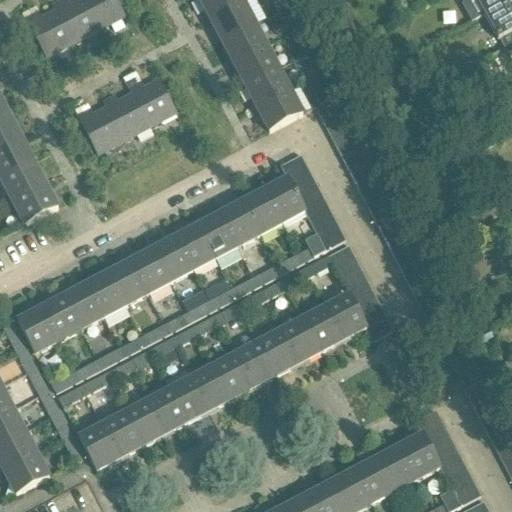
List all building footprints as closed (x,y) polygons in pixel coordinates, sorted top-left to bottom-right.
[(78,0),(79,1),(80,3),(95,30),(106,24),(109,28),(124,20),(112,0),(78,0)] [(242,7),(238,0),(200,0),(197,2),(209,24),(242,7)] [(269,0),(278,15),(287,11),(281,0),(269,0)] [(511,0),(464,0),(462,8),(471,25),(484,18),(511,2),(511,0)] [(511,2),(484,18),(498,44),(500,43),(504,51),(511,46),(511,2)] [(64,4),(51,10),(54,16),(69,43),(80,37),(83,42),(97,34),(95,30),(80,3),(67,9),(64,4)] [(333,44),(355,33),(340,4),(318,15),(333,44)] [(221,47),(254,29),(242,7),(209,24),(221,47)] [(290,38),(299,33),(287,11),(278,15),(290,38)] [(42,23),(38,17),(25,24),(45,62),(47,61),(45,56),(55,51),(57,55),(72,48),(69,43),(54,16),(42,23)] [(233,69),(266,52),(254,29),(221,47),(233,69)] [(302,60),(310,56),(299,33),(290,38),(302,60)] [(355,65),(369,58),(362,45),(348,52),(355,65)] [(245,92),(278,74),(266,52),(233,69),(245,92)] [(310,56),(302,60),(314,84),(322,80),(310,56)] [(257,114),(290,97),(278,74),(245,92),(257,114)] [(314,84),(320,95),(313,98),(320,110),(336,102),(330,90),(328,91),(322,80),(314,84)] [(141,87),(129,93),(132,100),(147,127),(158,121),(160,126),(175,118),(158,85),(144,93),(141,87)] [(290,97),(257,114),(268,137),(301,119),(290,97)] [(115,101),(103,107),(106,113),(120,141),(132,134),(135,139),(149,132),(147,127),(132,100),(119,107),(115,101)] [(336,102),(320,110),(316,112),(321,123),(341,112),(336,102)] [(0,103),(0,127),(10,122),(0,103)] [(341,112),(321,123),(327,133),(347,123),(341,112)] [(93,120),(90,114),(77,121),(97,159),(99,158),(96,153),(106,148),(109,153),(123,145),(120,141),(106,113),(93,120)] [(10,122),(0,127),(0,156),(22,145),(10,122)] [(347,123),(327,133),(332,144),(352,134),(347,123)] [(352,134),(332,144),(338,155),(358,144),(352,134)] [(358,144),(338,155),(343,165),(363,155),(358,144)] [(22,145),(0,156),(0,184),(0,185),(34,167),(22,145)] [(393,160),(412,194),(430,184),(411,151),(393,160)] [(363,155),(343,165),(349,176),(369,166),(363,155)] [(285,182),(306,170),(301,160),(280,171),(285,182)] [(369,166),(349,176),(354,187),(375,176),(369,166)] [(34,167),(0,185),(12,207),(46,190),(34,167)] [(285,182),(286,184),(291,192),(312,181),(306,170),(285,182)] [(375,176),(354,187),(360,197),(380,187),(375,176)] [(297,203),(318,192),(312,181),(291,192),(297,203)] [(305,216),(303,213),(297,203),(291,192),(286,184),(264,196),(281,228),(305,216)] [(380,187),(360,197),(365,208),(386,197),(380,187)] [(24,230),(57,212),(46,190),(12,207),(24,230)] [(303,213),(323,202),(318,192),(297,203),(303,213)] [(242,207),(259,240),(281,228),(264,196),(242,207)] [(386,197),(365,208),(371,219),(391,208),(386,197)] [(417,207),(427,227),(441,220),(430,200),(417,207)] [(303,213),(305,216),(308,224),(329,213),(323,202),(303,213)] [(219,219),(237,252),(259,240),(242,207),(219,219)] [(391,208),(371,219),(376,229),(397,219),(391,208)] [(314,234),(335,223),(329,213),(308,224),(314,234)] [(502,234),(511,227),(511,217),(511,216),(496,225),(502,234)] [(197,231),(214,264),(237,252),(219,219),(197,231)] [(397,219),(376,229),(382,240),(402,229),(397,219)] [(314,234),(316,238),(320,245),(340,234),(335,223),(314,234)] [(402,229),(382,240),(388,251),(408,240),(402,229)] [(174,243),(192,276),(214,264),(197,231),(174,243)] [(340,234),(320,245),(325,256),(346,245),(340,234)] [(305,245),(310,254),(298,260),(303,269),(315,263),(326,257),(325,256),(320,245),(316,238),(305,245)] [(408,240),(388,251),(393,261),(413,251),(408,240)] [(152,255),(170,288),(192,276),(174,243),(152,255)] [(348,250),(328,261),(333,270),(334,271),(354,261),(348,250)] [(413,251),(393,261),(399,272),(419,261),(413,251)] [(130,267),(147,299),(170,288),(152,255),(130,267)] [(303,269),(298,260),(276,272),(280,281),(303,269)] [(328,261),(305,273),(309,282),(333,270),(328,261)] [(354,261),(334,271),(339,282),(359,271),(354,261)] [(419,261),(399,272),(404,283),(424,272),(419,261)] [(107,278),(125,311),(147,299),(130,267),(107,278)] [(359,271),(339,282),(345,293),(365,282),(359,271)] [(280,281),(276,272),(253,284),(258,293),(280,281)] [(424,272),(404,283),(410,293),(430,283),(424,272)] [(305,273),(282,285),(287,294),(309,282),(305,273)] [(85,290),(102,323),(125,311),(107,278),(85,290)] [(365,282),(345,293),(348,299),(351,303),(371,293),(365,282)] [(430,283),(410,293),(415,304),(436,293),(430,283)] [(258,293),(253,284),(231,296),(236,305),(258,293)] [(282,285),(260,297),(265,305),(287,294),(282,285)] [(63,302),(80,335),(102,323),(85,290),(63,302)] [(371,293),(351,303),(356,314),(376,303),(371,293)] [(436,293),(415,304),(421,314),(441,304),(436,293)] [(236,305),(231,296),(209,308),(213,316),(236,305)] [(260,297),(238,308),(242,317),(265,305),(260,297)] [(348,299),(326,311),(343,344),(366,332),(362,325),(356,314),(351,303),(348,299)] [(40,314),(58,347),(80,335),(63,302),(40,314)] [(376,303),(356,314),(362,325),(382,314),(376,303)] [(447,315),(441,304),(421,314),(426,325),(447,315)] [(213,316),(209,308),(186,319),(191,328),(213,316)] [(238,308),(215,320),(220,329),(242,317),(238,308)] [(326,311),(303,323),(321,356),(343,344),(326,311)] [(58,347),(40,314),(18,326),(35,359),(58,347)] [(382,314),(362,325),(366,332),(367,335),(388,324),(382,314)] [(191,328),(186,319),(164,331),(169,340),(191,328)] [(215,320),(193,332),(197,341),(220,329),(215,320)] [(321,356),(303,323),(281,335),(298,368),(321,356)] [(393,335),(388,324),(367,335),(373,346),(393,335)] [(17,357),(26,352),(14,328),(4,334),(17,357)] [(169,340),(164,331),(141,343),(146,352),(169,340)] [(193,332),(170,344),(175,353),(197,341),(193,332)] [(298,368),(281,335),(259,347),(276,380),(298,368)] [(146,352),(141,343),(119,355),(124,364),(146,352)] [(170,344),(148,356),(153,365),(175,353),(170,344)] [(276,380),(259,347),(236,359),(254,391),(276,380)] [(26,352),(17,357),(28,379),(38,374),(26,352)] [(124,364),(119,355),(97,367),(101,375),(124,364)] [(148,356),(125,368),(130,377),(153,365),(148,356)] [(254,391),(236,359),(214,371),(231,403),(254,391)] [(502,382),(511,377),(511,364),(511,362),(495,370),(502,382)] [(482,379),(475,366),(463,372),(470,385),(482,379)] [(101,375),(97,367),(75,378),(79,387),(101,375)] [(125,368),(103,380),(108,388),(109,388),(130,377),(125,368)] [(231,403),(214,371),(192,383),(209,415),(231,403)] [(38,374),(28,379),(40,401),(50,396),(38,374)] [(52,390),(57,399),(79,387),(75,378),(52,390)] [(103,380),(81,391),(86,400),(108,388),(103,380)] [(209,415),(192,383),(169,394),(187,427),(209,415)] [(484,383),(463,394),(469,404),(490,393),(484,383)] [(81,391),(58,403),(63,412),(86,400),(81,391)] [(0,421),(14,414),(2,392),(0,392),(0,421)] [(474,415),(495,404),(490,393),(469,404),(474,415)] [(187,427),(169,394),(147,406),(164,439),(187,427)] [(50,396),(40,401),(52,424),(62,418),(50,396)] [(480,426),(501,415),(495,404),(474,415),(480,426)] [(164,439),(147,406),(124,419),(141,451),(164,439)] [(0,450),(25,437),(14,414),(0,421),(0,450)] [(435,415),(414,426),(420,437),(440,426),(435,415)] [(485,436),(507,425),(501,415),(480,426),(485,436)] [(62,418),(52,424),(63,446),(73,440),(62,418)] [(141,451),(124,419),(102,430),(120,463),(141,451)] [(491,447),(511,435),(507,425),(485,436),(491,447)] [(420,437),(422,440),(426,447),(446,436),(440,426),(420,437)] [(120,463),(102,430),(79,442),(97,475),(120,463)] [(497,458),(511,449),(511,435),(491,447),(497,458)] [(431,458),(452,447),(446,436),(426,447),(431,458)] [(0,469),(4,477),(37,459),(25,437),(0,450),(0,469)] [(75,468),(85,463),(73,440),(63,446),(75,468)] [(439,472),(437,468),(431,458),(426,447),(422,440),(399,452),(417,484),(439,472)] [(437,468),(457,457),(452,447),(431,458),(437,468)] [(502,468),(511,463),(511,449),(497,458),(502,468)] [(417,484),(399,452),(377,464),(394,496),(417,484)] [(437,468),(439,472),(443,479),(463,468),(457,457),(437,468)] [(37,459),(4,477),(16,499),(49,482),(37,459)] [(508,479),(511,476),(511,463),(502,468),(508,479)] [(394,496),(377,464),(355,475),(372,508),(394,496)] [(448,489),(468,479),(463,468),(443,479),(448,489)] [(364,511),(372,508),(355,475),(332,487),(345,511),(364,511)] [(448,489),(451,495),(454,500),(474,489),(468,479),(448,489)] [(345,511),(332,487),(310,499),(316,511),(345,511)] [(474,489),(454,500),(459,510),(479,500),(474,489)] [(440,501),(444,509),(437,511),(460,511),(459,510),(454,500),(451,495),(440,501)] [(316,511),(310,499),(287,511),(316,511)]
